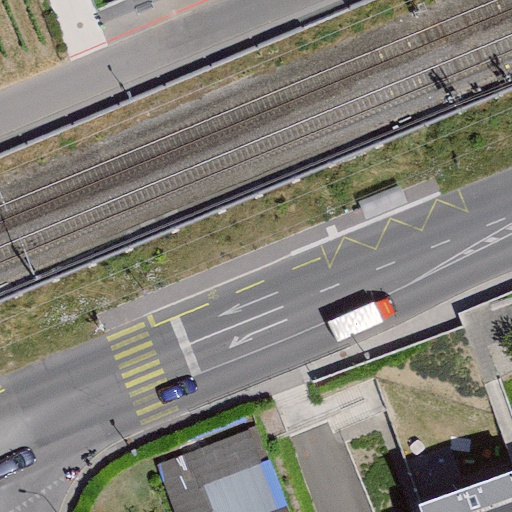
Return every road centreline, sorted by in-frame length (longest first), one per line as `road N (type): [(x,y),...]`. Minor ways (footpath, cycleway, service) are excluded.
road 1 (primary): [(0,442),(511,230)]
road 2 (residential): [(285,0),(0,118)]
